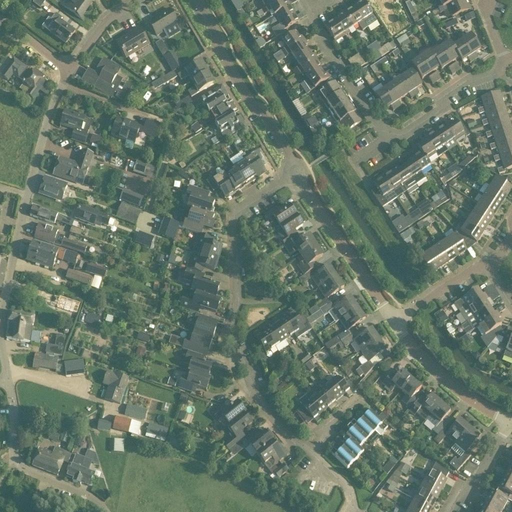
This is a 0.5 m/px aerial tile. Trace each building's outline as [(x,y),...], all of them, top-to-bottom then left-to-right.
[(83,15),(94,0),(72,0),(67,7),(61,3),(60,4),(83,21),(84,19),(83,15)] [(264,0),(265,1),(259,5),(262,10),(278,0),(264,0)] [(290,7),(298,2),(296,0),(289,0),(284,3),(282,0),(278,0),(262,10),(264,15),(271,11),(274,16),(279,14),(279,13),(290,7)] [(354,9),(367,29),(377,22),(361,0),(357,3),(359,5),(354,9)] [(439,10),(463,0),(439,0),(442,7),(438,8),(439,10)] [(464,0),(463,0),(439,10),(440,14),(449,11),(451,17),(469,10),(464,0)] [(299,22),(298,21),(306,17),(304,13),(296,17),(290,7),(279,13),(279,14),(284,22),(280,24),(284,31),(299,22)] [(343,13),(353,28),(358,24),(363,32),(367,29),(354,9),(349,12),(347,10),(343,13)] [(156,37),(178,24),(169,10),(148,22),(156,37)] [(335,22),(345,36),(350,33),(348,31),(353,28),(343,13),(338,16),(340,18),(335,22)] [(65,44),(74,32),(61,22),(63,20),(55,14),(50,21),(55,24),(49,32),(65,44)] [(335,43),(340,40),(345,36),(335,22),(330,25),(328,23),(324,26),(335,43)] [(126,58),(148,45),(138,28),(129,33),(130,35),(118,42),(122,50),(126,58)] [(275,36),(281,32),(278,28),(272,31),(275,36)] [(282,41),(287,48),(280,53),(282,56),(304,41),(301,36),(299,38),(295,33),(282,41)] [(462,41),(475,60),(478,58),(475,54),(481,50),(471,35),(462,41)] [(400,46),(401,45),(405,42),(402,37),(396,41),(400,46)] [(155,45),(163,58),(165,62),(171,58),(161,41),(155,45)] [(304,41),(282,56),(284,59),(291,55),(296,61),(308,52),(305,47),(307,45),(304,41)] [(449,42),(463,62),(468,59),(471,63),(475,60),(462,41),(453,47),(450,42),(449,42)] [(440,48),(457,72),(460,70),(455,61),(459,58),(462,63),(463,62),(449,42),(440,48)] [(430,52),(442,70),(447,67),(452,75),(457,72),(440,48),(432,54),(430,51),(430,52)] [(296,61),(300,67),(292,72),(295,75),(317,60),(314,55),(311,57),(308,52),(296,61)] [(421,58),(437,82),(441,79),(435,71),(440,68),(442,70),(430,52),(421,58)] [(351,67),(362,60),(358,55),(348,62),(351,67)] [(437,82),(421,58),(411,64),(422,80),(427,76),(433,85),(437,82)] [(111,99),(115,93),(117,94),(115,98),(124,103),(133,87),(126,83),(123,89),(118,86),(122,81),(114,76),(118,69),(103,60),(95,74),(101,77),(94,89),(111,99)] [(317,60),(295,75),(297,78),(304,73),(308,79),(321,71),(317,66),(320,64),(317,60)] [(362,60),(351,67),(355,72),(365,65),(362,60)] [(173,72),(178,69),(173,62),(168,65),(173,72)] [(192,82),(207,73),(201,62),(178,76),(181,81),(189,77),(192,82)] [(378,72),(376,70),(382,66),(379,62),(374,66),(370,68),(374,74),(378,72)] [(33,100),(39,91),(47,97),(51,92),(45,88),(48,85),(42,81),(44,78),(34,70),(34,72),(30,69),(29,71),(20,64),(12,74),(23,82),(21,86),(29,91),(26,95),(33,100)] [(331,70),(324,75),(321,71),(308,79),(308,80),(304,82),(310,92),(335,76),(331,70)] [(402,77),(415,97),(419,94),(416,90),(421,86),(411,71),(402,77)] [(164,86),(177,78),(173,73),(160,80),(164,86)] [(207,73),(192,82),(196,88),(188,93),(191,98),(214,84),(207,73)] [(415,97),(402,77),(393,83),(403,98),(408,95),(411,99),(415,97)] [(403,98),(393,83),(390,79),(381,85),(397,108),(401,106),(398,102),(403,98)] [(321,87),(323,90),(317,94),(324,105),(344,91),(341,87),(342,86),(338,80),(333,83),(331,80),(321,87)] [(196,110),(203,106),(209,114),(226,104),(223,99),(228,96),(222,85),(210,92),(191,104),(194,109),(196,110)] [(393,111),(397,108),(381,85),(384,90),(375,95),(385,111),(390,107),(393,111)] [(344,91),(324,105),(331,115),(351,101),(344,91)] [(481,98),(484,108),(478,110),(478,113),(503,105),(499,92),(481,98)] [(179,111),(192,103),(189,98),(176,105),(179,111)] [(351,101),(331,115),(337,125),(357,112),(351,101)] [(215,125),(232,115),(231,113),(236,110),(232,102),(227,105),(226,104),(209,114),(209,115),(210,114),(216,124),(215,125)] [(485,113),(488,120),(482,122),(482,124),(507,117),(503,105),(478,113),(479,115),(485,113)] [(60,124),(76,130),(75,131),(74,131),(70,141),(85,146),(88,136),(87,136),(88,132),(89,132),(90,127),(90,126),(90,123),(89,121),(88,120),(86,119),(85,118),(85,117),(65,110),(60,124)] [(357,112),(337,125),(347,139),(361,130),(358,126),(364,122),(357,112)] [(232,115),(215,125),(224,140),(246,127),(240,117),(235,119),(232,115)] [(306,123),(310,129),(318,123),(314,117),(310,120),(306,123)] [(489,125),(491,132),(485,134),(486,136),(511,129),(507,117),(482,124),(483,127),(489,125)] [(135,139),(138,132),(155,138),(159,126),(147,122),(144,128),(118,119),(112,136),(126,141),(128,137),(135,139)] [(476,126),(474,120),(467,123),(469,129),(476,126)] [(322,135),(318,129),(322,127),(319,122),(318,123),(310,129),(308,129),(315,140),(322,135)] [(195,134),(201,130),(197,123),(191,128),(195,134)] [(449,124),(445,127),(455,142),(464,136),(466,138),(469,136),(464,128),(462,130),(457,123),(451,126),(449,124)] [(435,131),(449,152),(458,146),(455,142),(445,127),(440,130),(439,128),(435,131)] [(493,137),(495,144),(489,146),(490,148),(511,141),(511,131),(511,129),(486,136),(487,139),(493,137)] [(424,135),(439,158),(448,152),(449,152),(435,131),(431,133),(430,132),(424,135)] [(103,138),(95,135),(92,143),(100,146),(103,138)] [(236,146),(241,142),(235,135),(231,138),(236,146)] [(427,161),(427,160),(436,154),(438,158),(439,158),(424,135),(424,136),(427,139),(422,142),(424,144),(418,148),(427,161)] [(497,149),(499,156),(493,158),(494,160),(511,154),(511,141),(490,148),(491,151),(497,149)] [(413,159),(421,172),(431,166),(427,160),(427,161),(418,148),(420,151),(416,154),(417,156),(413,159)] [(83,184),(93,154),(82,150),(78,164),(59,158),(54,175),(83,184)] [(244,160),(257,180),(267,173),(261,164),(266,160),(259,150),(254,153),(244,160)] [(501,161),(503,168),(497,170),(499,175),(505,173),(505,171),(511,168),(511,154),(494,160),(494,161),(493,162),(493,163),(495,162),(495,163),(501,161)] [(228,160),(231,165),(241,160),(238,155),(228,160)] [(467,159),(470,163),(475,159),(471,155),(467,159)] [(405,168),(417,186),(426,180),(421,172),(413,159),(408,162),(409,164),(405,168)] [(458,166),(461,171),(466,167),(470,163),(467,159),(462,163),(458,166)] [(233,167),(247,187),(257,180),(244,160),(233,167)] [(137,162),(133,173),(144,176),(147,165),(137,162)] [(449,174),(452,179),(458,175),(461,171),(458,166),(458,167),(455,169),(455,170),(449,174)] [(223,174),(237,193),(247,187),(233,167),(223,174)] [(403,187),(407,192),(417,186),(405,168),(399,171),(398,169),(393,172),(402,186),(403,187)] [(213,180),(212,178),(206,181),(213,192),(219,188),(227,200),(237,193),(223,174),(221,171),(219,170),(217,170),(216,172),(216,174),(218,177),(213,180)] [(403,187),(402,186),(393,172),(388,176),(386,173),(382,176),(397,198),(407,192),(403,187)] [(444,184),(447,182),(452,179),(449,174),(440,181),(445,188),(446,187),(444,184)] [(382,208),(387,205),(397,198),(382,176),(378,179),(379,181),(374,185),(376,188),(371,191),(382,208)] [(490,187),(506,198),(511,189),(511,187),(496,177),(490,187)] [(62,201),(67,186),(45,178),(39,193),(62,201)] [(187,209),(192,211),(192,210),(210,216),(211,216),(210,215),(215,203),(206,200),(208,193),(189,187),(187,194),(192,196),(187,209)] [(506,198),(490,187),(484,196),(501,207),(506,198)] [(138,207),(141,196),(121,189),(117,200),(138,207)] [(501,207),(484,196),(478,205),(495,216),(501,207)] [(432,200),(434,204),(437,208),(442,205),(440,201),(437,197),(432,200)] [(495,216),(478,205),(472,214),(489,225),(495,216)] [(107,226),(110,217),(80,206),(75,218),(94,226),(96,221),(107,226)] [(276,230),(300,214),(294,206),(291,208),(290,207),(279,214),(276,208),(265,216),(269,221),(270,220),(274,226),(278,223),(280,226),(276,229),(276,230)] [(72,227),(74,220),(55,214),(33,207),(30,216),(55,224),(56,221),(72,227)] [(136,225),(141,212),(128,207),(123,220),(136,225)] [(422,208),(419,210),(424,217),(429,214),(425,208),(422,208)] [(419,210),(418,209),(413,213),(416,217),(418,221),(424,217),(419,210)] [(214,217),(211,216),(210,216),(192,210),(192,211),(188,223),(185,222),(183,228),(199,234),(202,227),(210,230),(214,217)] [(305,222),(300,214),(276,230),(282,239),(280,240),(284,246),(283,247),(298,237),(295,232),(303,226),(302,224),(305,222)] [(489,225),(472,214),(466,223),(483,234),(489,225)] [(422,222),(425,227),(426,229),(431,226),(430,226),(434,223),(430,217),(422,222)] [(174,239),(179,225),(165,220),(159,235),(174,239)] [(425,227),(422,222),(417,226),(420,231),(425,227)] [(483,234),(466,223),(460,233),(458,234),(465,241),(468,238),(477,243),(483,234)] [(87,247),(64,239),(64,237),(59,236),(60,235),(57,234),(58,231),(39,224),(34,237),(61,246),(85,254),(87,247)] [(80,237),(82,231),(72,227),(69,233),(80,237)] [(404,242),(415,234),(412,229),(400,237),(404,242)] [(446,241),(457,257),(466,251),(462,243),(465,241),(458,234),(454,229),(451,231),(454,235),(446,241)] [(136,243),(151,249),(154,239),(140,233),(136,243)] [(199,234),(195,245),(193,251),(218,259),(222,248),(210,244),(212,238),(199,234)] [(298,237),(283,247),(290,257),(299,251),(302,256),(317,246),(310,236),(299,243),(296,238),(298,237)] [(62,260),(66,251),(59,248),(58,250),(33,241),(30,251),(56,260),(56,258),(62,260)] [(457,257),(446,241),(437,246),(448,263),(457,257)] [(317,246),(302,256),(305,261),(297,267),(304,277),(299,280),(310,273),(309,273),(316,268),(313,263),(323,256),(317,246)] [(448,263),(437,246),(428,252),(439,269),(448,263)] [(56,260),(30,251),(26,260),(52,269),(56,260)] [(66,251),(62,260),(76,265),(79,255),(66,251)] [(193,251),(192,252),(187,268),(201,272),(203,266),(214,270),(215,268),(217,268),(219,263),(217,261),(218,259),(193,251)] [(439,269),(428,252),(419,258),(430,275),(439,269)] [(275,263),(269,267),(274,273),(280,269),(275,263)] [(310,273),(299,280),(302,285),(312,278),(319,289),(337,277),(329,266),(313,277),(310,273)] [(192,291),(220,300),(215,298),(219,286),(203,280),(204,275),(187,269),(184,277),(195,281),(192,291)] [(90,287),(93,279),(69,271),(66,279),(90,287)] [(337,277),(319,289),(326,299),(316,306),(320,311),(330,304),(327,299),(344,287),(337,277)] [(459,315),(487,296),(485,293),(481,296),(477,290),(453,306),(459,315)] [(220,300),(192,291),(197,293),(194,302),(183,299),(181,307),(198,313),(200,307),(216,312),(220,300)] [(89,295),(86,303),(94,306),(97,297),(89,295)] [(489,299),(487,296),(459,315),(455,317),(461,326),(466,323),(489,308),(485,302),(489,299)] [(75,314),(79,304),(60,297),(56,307),(75,314)] [(330,304),(320,311),(323,317),(334,310),(340,320),(358,308),(350,297),(334,309),(330,304)] [(479,327),(498,315),(505,310),(503,306),(496,311),(493,314),(489,308),(466,323),(472,332),(479,327)] [(358,308),(340,320),(347,331),(337,338),(338,338),(334,340),(337,345),(352,335),(348,330),(365,319),(358,308)] [(284,320),(294,334),(309,324),(306,320),(300,312),(296,315),(291,309),(287,311),(290,316),(284,320)] [(441,324),(442,324),(448,320),(442,311),(436,315),(441,324)] [(6,339),(29,342),(39,343),(40,334),(30,333),(31,325),(33,326),(34,317),(9,313),(8,321),(9,321),(6,339)] [(85,323),(92,326),(96,317),(88,314),(85,323)] [(194,333),(212,339),(216,328),(208,325),(210,318),(196,314),(194,321),(193,326),(195,328),(194,333)] [(311,317),(309,318),(306,320),(309,324),(310,325),(317,320),(314,315),(311,317)] [(500,317),(498,315),(479,327),(485,336),(480,339),(487,350),(491,345),(502,331),(500,327),(501,326),(497,320),(500,317)] [(294,334),(284,320),(279,323),(276,319),(272,322),(285,341),(294,334)] [(265,332),(280,353),(288,347),(284,341),(285,341),(272,322),(268,324),(271,329),(265,332)] [(507,347),(506,352),(503,357),(511,360),(511,328),(508,327),(506,332),(502,331),(491,345),(498,348),(499,344),(507,347)] [(372,329),(355,340),(352,335),(337,345),(341,343),(338,345),(341,350),(344,347),(345,348),(354,342),(361,352),(379,340),(372,329)] [(188,332),(184,343),(182,349),(188,351),(202,356),(204,350),(208,351),(212,339),(194,333),(193,334),(188,332)] [(280,353),(265,332),(260,336),(257,332),(253,335),(266,354),(275,347),(279,353),(280,353)] [(137,340),(148,344),(150,337),(139,333),(137,340)] [(65,338),(57,336),(55,348),(47,346),(46,354),(61,357),(65,338)] [(379,340),(361,352),(364,356),(359,360),(359,362),(362,367),(359,369),(363,375),(365,378),(374,367),(370,362),(386,351),(379,340)] [(325,346),(328,351),(333,348),(329,343),(325,346)] [(135,357),(143,359),(145,352),(137,349),(135,357)] [(328,354),(324,349),(320,352),(324,357),(328,354)] [(189,372),(210,379),(210,378),(208,377),(212,366),(200,362),(202,356),(188,351),(184,363),(191,365),(189,372)] [(480,357),(477,352),(472,356),(475,361),(480,357)] [(45,355),(37,354),(35,354),(32,369),(38,370),(39,368),(56,371),(55,373),(62,374),(63,367),(57,366),(58,358),(62,359),(62,358),(45,355)] [(302,366),(310,360),(306,355),(299,361),(302,366)] [(66,378),(85,375),(83,360),(64,363),(66,378)] [(314,368),(310,363),(306,366),(310,372),(314,368)] [(120,404),(128,378),(107,371),(103,384),(109,386),(104,399),(120,404)] [(401,392),(413,378),(406,372),(405,373),(403,371),(397,378),(392,373),(382,384),(391,392),(396,387),(401,392)] [(210,379),(189,372),(188,372),(190,373),(189,378),(183,376),(178,388),(192,393),(194,386),(206,390),(210,379)] [(349,397),(352,394),(357,390),(350,381),(348,382),(346,380),(343,383),(338,377),(329,384),(340,398),(345,394),(349,397)] [(420,385),(413,378),(401,392),(406,396),(402,401),(411,409),(420,399),(416,395),(422,388),(419,386),(420,385)] [(175,388),(177,381),(170,379),(167,385),(175,388)] [(276,390),(280,395),(288,388),(284,383),(276,390)] [(320,392),(334,409),(338,406),(335,402),(340,398),(329,384),(320,392)] [(311,399),(322,413),(328,408),(331,412),(334,409),(320,392),(311,399)] [(186,403),(188,397),(182,395),(179,401),(186,403)] [(318,417),(322,413),(311,399),(308,395),(299,402),(302,407),(297,411),(305,421),(311,417),(317,424),(321,420),(318,417)] [(420,399),(411,409),(408,412),(414,417),(416,415),(425,422),(441,404),(432,395),(427,401),(422,397),(420,399)] [(227,428),(246,413),(237,402),(226,411),(222,407),(219,405),(210,412),(217,420),(222,416),(229,425),(226,427),(227,428)] [(441,404),(425,422),(427,421),(435,428),(432,432),(437,436),(442,431),(450,422),(445,418),(450,412),(441,404)] [(145,421),(147,411),(127,405),(124,416),(145,421)] [(380,437),(385,433),(384,432),(387,428),(392,424),(382,414),(377,419),(370,412),(362,420),(380,437)] [(246,413),(227,428),(234,437),(224,445),(229,451),(244,439),(240,434),(252,425),(244,415),(246,413)] [(128,434),(129,434),(132,422),(132,421),(116,417),(112,430),(128,434)] [(351,424),(370,443),(378,435),(380,438),(380,437),(362,420),(357,425),(353,421),(351,424)] [(446,437),(456,445),(470,429),(460,420),(447,435),(442,431),(437,436),(433,441),(438,445),(446,437)] [(110,433),(112,423),(99,421),(97,430),(110,433)] [(132,422),(129,434),(137,436),(141,424),(132,422)] [(166,439),(168,429),(149,424),(146,434),(166,439)] [(346,436),(359,449),(367,441),(370,444),(370,443),(351,424),(347,428),(351,432),(346,436)] [(257,455),(272,442),(269,438),(272,436),(268,430),(263,434),(259,429),(246,440),(250,445),(249,445),(257,455)] [(460,458),(457,462),(454,459),(449,465),(457,472),(471,456),(467,452),(480,437),(470,429),(456,445),(451,450),(460,458)] [(66,444),(70,432),(64,430),(60,441),(66,444)] [(342,449),(355,461),(364,453),(359,449),(346,436),(343,440),(347,444),(342,449)] [(181,441),(171,438),(168,446),(178,449),(181,441)] [(73,447),(75,442),(74,442),(68,439),(64,449),(71,451),(73,446),(73,447)] [(124,440),(110,441),(110,452),(124,453),(124,440)] [(272,442),(257,455),(265,464),(269,461),(273,466),(288,455),(279,444),(276,447),(272,442)] [(71,455),(66,453),(55,448),(52,455),(39,449),(33,466),(58,475),(63,461),(68,463),(71,455)] [(355,461),(342,449),(338,453),(334,449),(330,453),(347,470),(355,461)] [(76,455),(72,466),(70,465),(66,476),(74,480),(73,482),(76,483),(82,470),(81,470),(83,465),(82,465),(85,459),(76,455)] [(387,459),(393,465),(396,461),(391,456),(387,459)] [(87,472),(89,467),(91,462),(85,459),(82,465),(83,465),(81,470),(82,470),(76,483),(80,485),(81,483),(89,486),(93,475),(87,472)] [(387,476),(394,467),(390,463),(383,472),(387,476)] [(436,464),(432,472),(430,471),(424,481),(442,490),(447,480),(446,479),(449,473),(436,464)] [(278,479),(288,471),(284,465),(274,473),(278,479)] [(502,481),(511,485),(511,472),(507,471),(502,481)] [(366,479),(362,483),(367,488),(370,484),(366,479)] [(419,490),(436,499),(442,490),(424,481),(419,490)] [(497,491),(510,498),(511,496),(511,485),(502,481),(497,491)] [(414,500),(431,509),(436,499),(419,490),(414,500)] [(487,499),(504,508),(510,498),(497,491),(495,494),(491,492),(487,499)] [(482,509),(487,511),(501,511),(504,508),(487,499),(482,509)] [(409,509),(414,511),(429,511),(431,509),(414,500),(409,509)]
